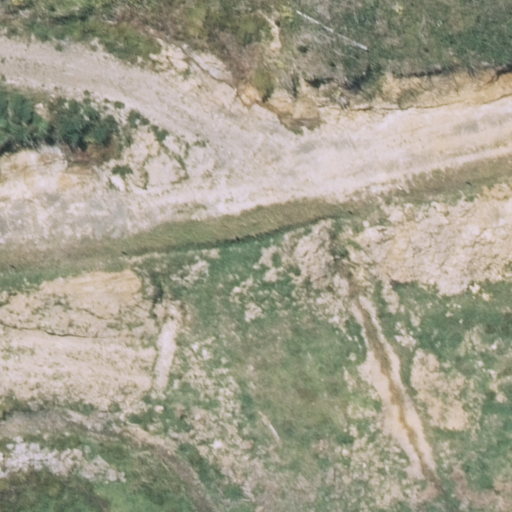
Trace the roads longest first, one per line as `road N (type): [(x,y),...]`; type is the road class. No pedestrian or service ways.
road 1 (track): [(511,154),(333,204),(0,256)]
road 2 (track): [(65,0),(86,2),(245,216)]
